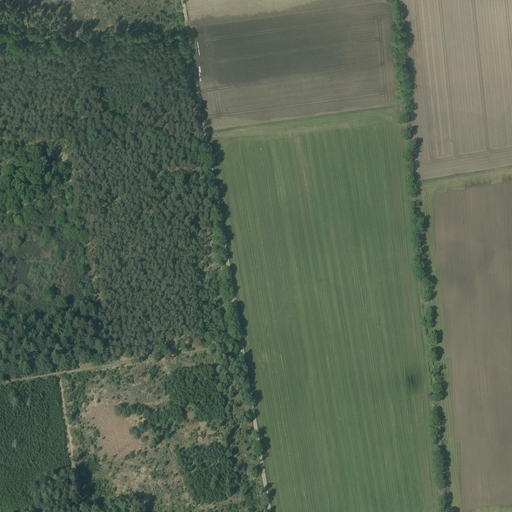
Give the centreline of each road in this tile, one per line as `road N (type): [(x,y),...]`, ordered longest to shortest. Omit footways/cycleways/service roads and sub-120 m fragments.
road 1 (track): [(394,0),(445,511)]
road 2 (track): [(241,339),(182,0)]
road 3 (track): [(241,339),(0,382)]
road 4 (track): [(186,39),(0,39)]
road 5 (track): [(270,511),(241,339)]
